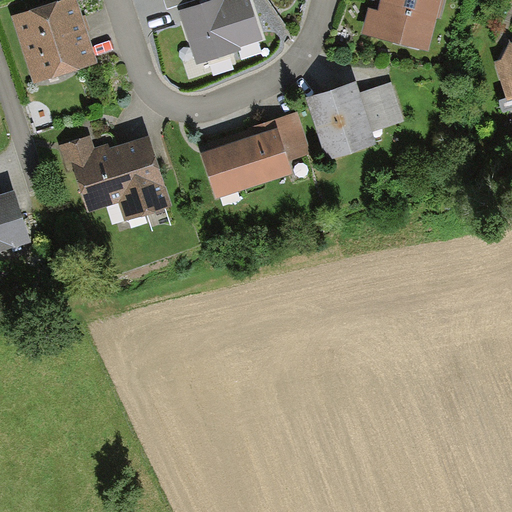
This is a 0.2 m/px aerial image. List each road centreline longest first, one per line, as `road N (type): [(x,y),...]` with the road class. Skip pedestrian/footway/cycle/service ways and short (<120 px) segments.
road 1 (residential): [(121,0),(142,71),(160,98),(195,106),(271,83),(305,53),(330,0)]
road 2 (residential): [(0,72),(38,192)]
